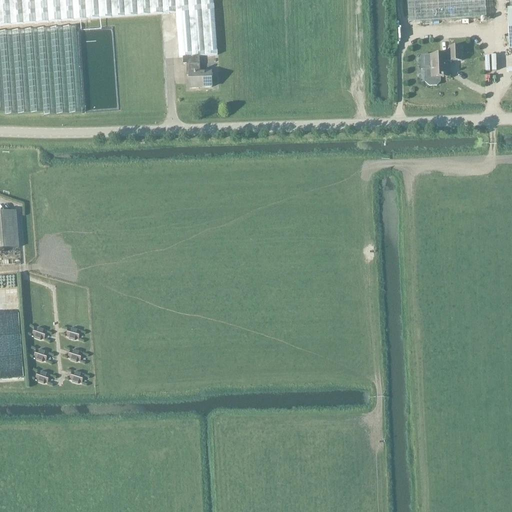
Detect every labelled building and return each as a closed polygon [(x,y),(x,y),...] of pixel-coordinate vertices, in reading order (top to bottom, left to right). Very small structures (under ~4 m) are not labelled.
[(0,0),(0,25),(137,16),(160,14),(175,13),(179,58),(183,58),(199,56),(217,55),(212,0),(0,0)] [(486,18),(484,0),(406,0),(408,16),(408,22),(486,18)] [(76,27),(0,33),(0,113),(4,113),(5,116),(43,113),(43,117),(82,114),(76,27)] [(429,87),(437,87),(440,82),(440,78),(447,78),(447,62),(461,61),(461,47),(449,48),(449,55),(430,56),(430,69),(424,69),(425,83),(429,87)] [(199,56),(183,58),(184,64),(183,64),(186,64),(187,76),(189,76),(190,89),(199,89),(199,88),(212,88),(211,72),(200,73),(199,56)] [(501,93),(507,94),(510,82),(504,80),(501,93)] [(0,249),(19,248),(16,212),(0,213),(0,249)] [(35,328),(32,336),(35,337),(34,339),(41,341),(41,339),(44,341),(47,332),(44,331),(44,329),(39,327),(38,329),(35,328)] [(71,329),(68,329),(66,337),(69,338),(68,339),(74,341),(75,340),(78,340),(80,332),(77,331),(78,329),(72,327),(71,329)] [(39,351),(36,350),(33,358),(37,359),(36,361),(42,363),(43,361),(46,362),(48,354),(45,353),(46,351),(40,349),(39,351)] [(73,351),(70,350),(68,358),(71,359),(70,361),(76,363),(77,361),(80,362),(82,354),(79,353),(80,351),(74,349),(73,351)] [(41,373),(38,372),(35,380),(38,381),(38,382),(44,384),(44,383),(47,384),(50,376),(47,375),(47,373),(42,371),(41,373)] [(75,373),(72,372),(69,380),(72,381),(72,382),(78,384),(78,383),(82,384),(84,376),(81,375),(81,373),(76,371),(75,373)]
